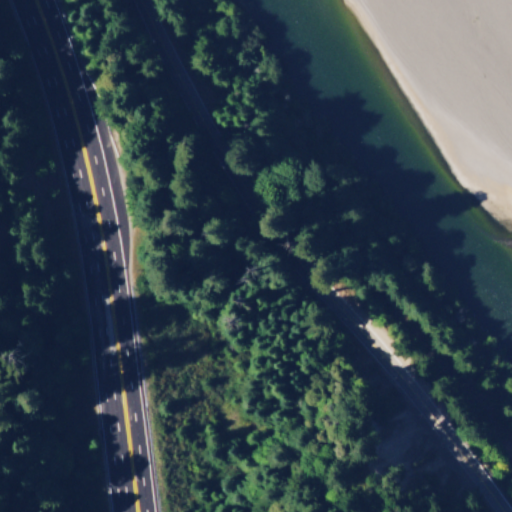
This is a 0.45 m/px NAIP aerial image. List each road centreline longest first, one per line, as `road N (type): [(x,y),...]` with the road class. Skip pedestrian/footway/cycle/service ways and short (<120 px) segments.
road 1 (tertiary): [(491,511),(358,334),(272,243),(132,0)]
road 2 (trunk): [(138,511),(99,204),(83,129),(36,0)]
